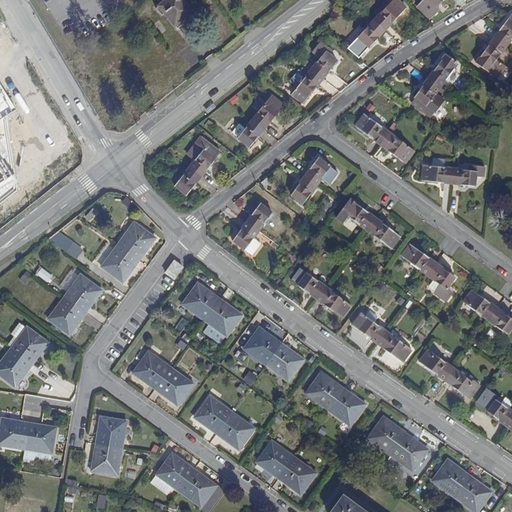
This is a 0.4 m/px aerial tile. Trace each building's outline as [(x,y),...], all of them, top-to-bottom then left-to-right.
[(183,20),(193,12),(182,0),(165,0),(155,9),(161,16),(164,14),(176,30),(185,23),(183,20)] [(369,49),(400,15),(406,9),(396,0),(393,0),(389,5),(358,38),(369,49)] [(423,0),(418,6),(432,19),(440,11),(437,8),(445,0),(423,0)] [(195,15),(193,12),(183,20),(185,23),(195,15)] [(488,73),(496,61),(511,39),(511,15),(476,64),(488,73)] [(326,53),(328,50),(320,43),(312,53),(317,57),(311,65),(314,67),(311,71),(306,77),(300,72),(299,71),(290,82),(298,87),(292,95),(304,104),(337,62),(329,56),(326,53)] [(445,56),(414,98),(415,99),(412,104),(431,118),(434,113),(435,114),(444,102),(435,95),(438,91),(440,88),(457,65),(445,56)] [(496,61),(488,73),(497,80),(506,69),(496,61)] [(305,66),(300,72),(306,77),(311,71),(305,66)] [(0,206),(16,192),(6,117),(16,111),(0,86),(0,206)] [(449,95),(440,88),(438,91),(447,97),(449,95)] [(239,138),(238,138),(249,148),(283,106),(272,97),(246,129),(240,123),(232,132),(239,138)] [(355,128),(405,164),(414,152),(364,115),(355,128)] [(203,151),(175,186),(186,196),(215,160),(214,159),(220,152),(201,138),(196,145),(203,151)] [(188,155),(195,161),(203,151),(196,145),(188,155)] [(474,187),(475,177),(475,172),(468,171),(444,169),(445,161),(433,159),(432,167),(424,166),(422,181),(474,187)] [(318,160),(292,196),(303,204),(321,180),(329,186),(338,174),(318,160)] [(475,172),(475,177),(483,178),(484,167),(468,166),(468,171),(475,172)] [(348,218),(391,250),(400,237),(350,201),(336,220),(343,225),(348,218)] [(260,206),(233,242),(252,256),(261,244),(254,239),(271,214),(260,206)] [(96,212),(92,208),(85,217),(90,220),(96,212)] [(133,224),(101,268),(122,283),(155,239),(133,224)] [(65,251),(72,240),(62,233),(52,240),(65,251)] [(403,258),(433,281),(440,285),(435,292),(435,296),(444,302),(447,301),(452,294),(446,290),(448,287),(455,278),(412,246),(403,258)] [(174,263),(166,275),(173,281),(183,269),(174,263)] [(52,276),(42,268),(37,274),(47,282),(52,276)] [(298,287),(306,275),(299,269),(290,282),(298,287)] [(31,275),(26,271),(19,279),(25,283),(31,275)] [(298,287),(342,318),(351,307),(306,275),(298,287)] [(80,276),(48,320),(69,335),(101,292),(80,276)] [(440,285),(433,281),(428,287),(435,292),(440,285)] [(225,336),(226,337),(241,316),(197,285),(182,305),(209,324),(203,332),(219,344),(225,336)] [(470,308),(507,335),(511,327),(511,320),(478,296),(470,308)] [(361,314),(352,326),(396,357),(404,345),(374,323),(378,318),(369,312),(365,317),(361,314)] [(17,340),(11,349),(0,363),(0,375),(15,387),(48,343),(27,328),(26,329),(22,326),(18,326),(11,335),(14,338),(17,340)] [(259,328),(244,349),(288,382),(303,361),(259,328)] [(189,342),(183,337),(180,342),(186,347),(189,342)] [(8,346),(11,349),(17,340),(14,338),(8,346)] [(413,351),(404,345),(396,357),(404,363),(413,351)] [(421,363),(463,395),(463,394),(470,398),(479,386),(472,380),(471,382),(429,352),(421,363)] [(133,374),(177,405),(192,385),(148,353),(133,374)] [(249,371),(243,379),(251,385),(257,376),(249,371)] [(306,395),(350,426),(365,406),(321,373),(306,395)] [(487,412),(496,401),(499,397),(488,389),(476,404),(487,412)] [(209,397),(194,418),(238,450),(254,429),(209,397)] [(511,412),(496,401),(487,412),(511,430),(511,412)] [(100,418),(92,472),(117,476),(126,422),(100,418)] [(368,440),(412,472),(427,451),(383,419),(368,440)] [(2,420),(0,429),(0,445),(24,450),(22,462),(34,464),(34,459),(50,462),(56,429),(2,420)] [(256,463),(300,495),(316,474),(271,442),(256,463)] [(200,508),(216,487),(172,455),(156,476),(171,486),(173,488),(200,508)] [(448,461),(432,482),(472,511),(477,511),(491,493),(448,461)] [(171,486),(156,476),(151,483),(168,495),(170,493),(167,491),(171,486)] [(208,511),(222,492),(216,487),(200,508),(206,511),(208,511)] [(96,508),(104,509),(106,496),(99,495),(96,508)] [(332,511),(363,511),(343,497),(332,511)]
